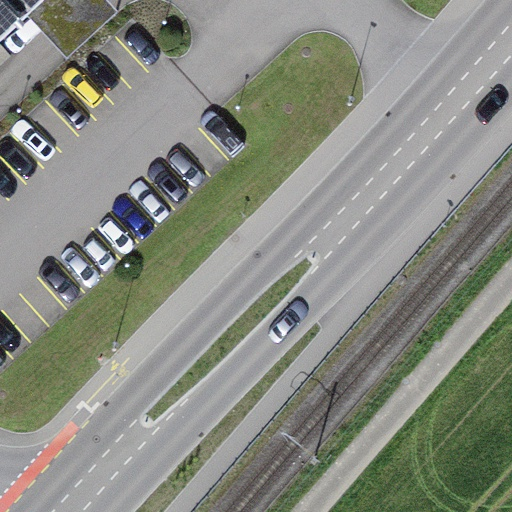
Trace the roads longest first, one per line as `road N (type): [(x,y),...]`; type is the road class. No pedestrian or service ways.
road 1 (primary): [(511,38),(67,511)]
road 2 (track): [(309,511),(511,283)]
